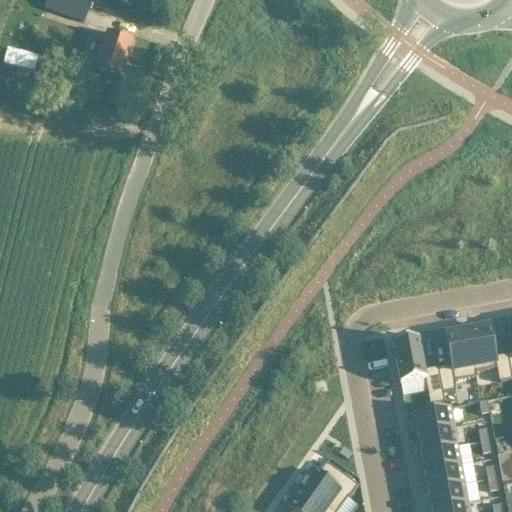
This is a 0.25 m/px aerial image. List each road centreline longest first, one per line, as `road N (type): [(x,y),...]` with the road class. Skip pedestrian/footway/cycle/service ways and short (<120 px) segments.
road 1 (unclassified): [(36,511),(86,407),(128,201),(208,0)]
road 2 (secondary): [(85,511),(234,276),(348,128)]
road 3 (residential): [(381,511),(354,340),(368,319),(511,292)]
road 4 (secondary): [(348,128),(450,18)]
road 5 (secondary): [(420,0),(364,84),(348,128)]
